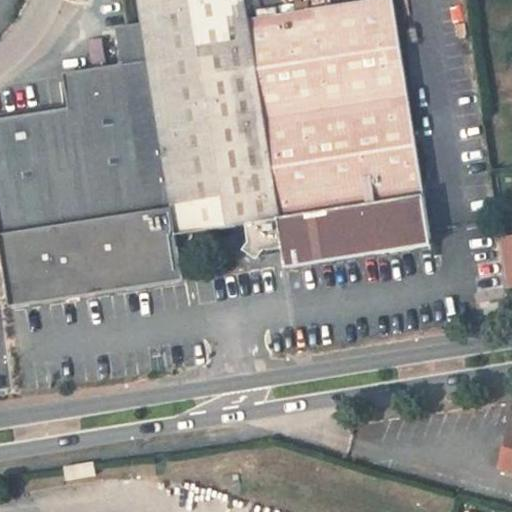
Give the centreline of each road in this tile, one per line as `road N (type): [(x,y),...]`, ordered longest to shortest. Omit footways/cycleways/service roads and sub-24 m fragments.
road 1 (primary): [(235,415),(511,371)]
road 2 (primary): [(511,341),(244,382)]
road 3 (primary): [(244,382),(0,420)]
road 4 (primary): [(0,453),(235,415)]
